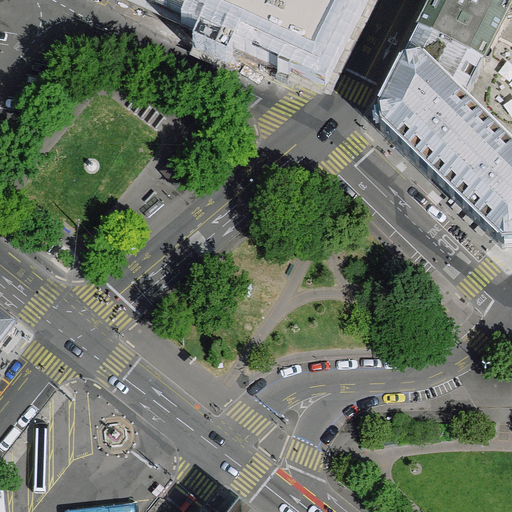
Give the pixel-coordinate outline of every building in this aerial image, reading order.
[(139,0),(187,22),(196,0),(139,0)] [(196,0),(187,22),(264,56),(322,82),(343,40),(362,0),(196,0)] [(438,0),(419,38),(484,70),(500,38),(511,14),(511,8),(496,0),(438,0)] [(511,0),(496,0),(511,8),(511,0)] [(511,14),(500,38),(511,43),(511,14)] [(465,108),(484,70),(419,38),(379,116),(380,123),(382,133),(427,177),(442,190),(495,135),(465,108)] [(511,152),(495,135),(442,190),(453,202),(502,250),(511,249),(511,152)] [(187,170),(179,161),(165,173),(173,182),(187,170)] [(0,357),(20,333),(0,317),(0,357)]
